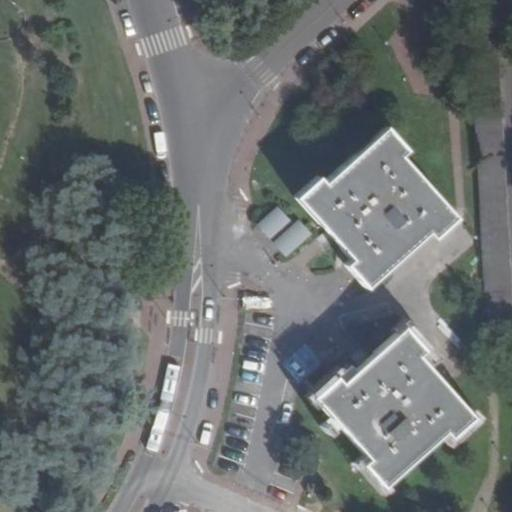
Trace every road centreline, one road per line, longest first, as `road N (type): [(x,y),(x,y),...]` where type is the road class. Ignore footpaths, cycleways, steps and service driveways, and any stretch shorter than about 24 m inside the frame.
road 1 (residential): [(194,140),(193,328),(173,432),(151,481)]
road 2 (residential): [(194,140),(337,0)]
road 3 (residential): [(149,0),(194,140)]
